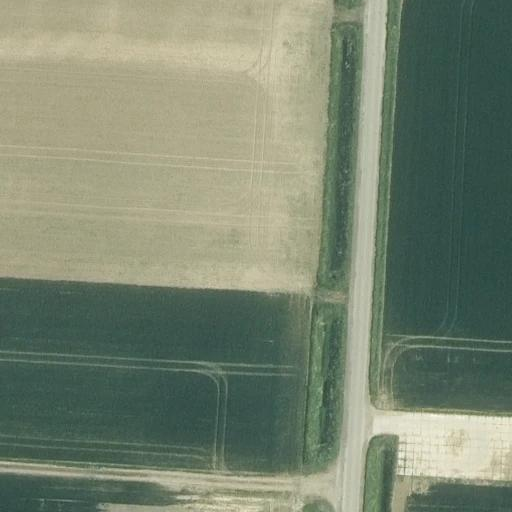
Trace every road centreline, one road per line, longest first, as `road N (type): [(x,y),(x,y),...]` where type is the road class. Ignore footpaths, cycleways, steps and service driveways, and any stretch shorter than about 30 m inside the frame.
road 1 (unclassified): [(348,511),(375,0)]
road 2 (track): [(349,494),(0,472)]
road 3 (track): [(353,421),(511,428)]
